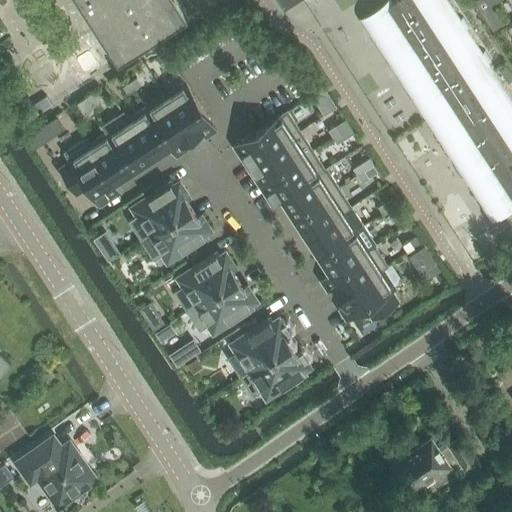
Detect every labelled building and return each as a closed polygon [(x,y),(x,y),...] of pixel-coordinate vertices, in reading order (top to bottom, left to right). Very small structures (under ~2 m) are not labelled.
[(77,0),(118,62),(187,17),(176,0),(77,0)] [(448,0),(395,0),(361,23),(367,33),(370,31),(391,63),(388,65),(394,75),(398,73),(413,96),(410,99),(416,108),(419,106),(457,163),(453,166),(460,175),(463,173),(484,205),(480,207),(487,217),(511,201),(511,97),(488,61),(492,59),(485,49),(482,52),(467,28),(470,26),(464,16),(460,18),(448,0)] [(472,0),(470,1),(491,33),(503,26),(490,6),(498,0),(472,0)] [(12,35),(0,16),(0,34),(3,40),(12,35)] [(160,62),(164,68),(171,64),(166,57),(160,62)] [(136,76),(129,80),(134,88),(141,83),(136,76)] [(129,80),(123,84),(127,92),(134,88),(129,80)] [(209,118),(186,82),(166,95),(192,136),(203,129),(202,127),(211,121),(209,118)] [(309,99),(313,106),(323,100),(319,93),(309,99)] [(39,112),(52,103),(46,95),(33,104),(39,112)] [(192,136),(166,95),(147,107),(172,146),(181,141),(182,143),(192,136)] [(99,101),(91,106),(96,112),(103,108),(99,101)] [(91,106),(85,110),(89,117),(96,112),(91,106)] [(129,119),(123,111),(122,112),(151,156),(160,149),(170,144),(171,147),(172,146),(147,107),(129,119)] [(247,149),(245,150),(252,161),(300,130),(287,110),(280,114),(244,137),(244,138),(241,140),(247,149)] [(151,156),(122,112),(103,124),(132,168),(151,156)] [(345,118),(335,124),(339,131),(349,125),(345,118)] [(90,144),(86,137),(85,138),(115,184),(116,183),(113,180),(132,168),(103,124),(102,124),(107,131),(96,138),(97,140),(90,144)] [(339,131),(335,124),(328,128),(333,136),(339,131)] [(349,125),(339,131),(344,138),(353,131),(349,125)] [(36,130),(26,137),(33,148),(44,141),(36,130)] [(266,179),(312,149),(300,130),(252,161),(259,171),(261,170),(266,179)] [(337,142),(344,138),(339,131),(333,136),(337,142)] [(108,191),(106,189),(115,184),(85,138),(65,151),(72,161),(61,168),(76,191),(87,184),(96,198),(108,191)] [(277,199),(282,196),(325,168),(312,149),(266,179),(272,187),(270,188),(277,199)] [(365,169),(360,162),(353,166),(358,174),(365,169)] [(373,164),(365,169),(369,176),(377,170),(373,164)] [(282,196),(295,215),(340,186),(327,167),(325,168),(282,196)] [(362,180),(369,176),(365,169),(358,174),(362,180)] [(135,218),(128,222),(139,240),(192,206),(186,196),(189,195),(179,180),(160,192),(158,190),(128,209),(129,210),(130,209),(135,218)] [(340,186),(295,215),(307,234),(352,205),(340,186)] [(389,208),(385,200),(378,205),(383,212),(389,208)] [(352,205),(307,234),(319,253),(358,228),(364,224),(352,205)] [(201,213),(198,215),(192,206),(139,240),(151,258),(158,253),(163,261),(163,262),(163,263),(193,244),(191,241),(211,228),(201,213)] [(387,218),(393,214),(389,208),(383,212),(387,218)] [(377,243),(364,224),(319,253),(332,272),(374,244),(377,243)] [(93,238),(102,253),(114,245),(105,231),(93,238)] [(419,233),(409,239),(413,245),(423,239),(419,233)] [(413,245),(409,239),(403,243),(407,250),(414,246),(413,245)] [(339,295),(387,264),(374,244),(332,272),(329,274),(334,283),(332,284),(339,295)] [(425,279),(441,269),(424,244),(408,255),(425,279)] [(114,245),(102,253),(104,255),(107,261),(118,254),(120,252),(114,245)] [(181,288),(174,293),(185,311),(238,276),(232,267),(235,265),(225,250),(205,263),(204,260),(174,280),(175,281),(175,280),(181,288)] [(381,269),(387,264),(339,295),(346,305),(348,304),(354,313),(367,305),(374,316),(397,301),(389,290),(393,288),(381,269)] [(247,284),(244,285),(238,276),(185,311),(197,329),(204,324),(209,332),(208,333),(209,334),(239,314),(237,311),(257,299),(247,284)] [(148,321),(153,330),(165,322),(159,314),(148,321)] [(234,354),(227,359),(238,377),(292,342),(286,333),(288,331),(279,316),(259,329),(257,326),(227,345),(228,346),(229,346),(234,354)] [(170,323),(155,333),(161,341),(176,331),(170,323)] [(300,349),(298,351),(292,342),(238,377),(250,394),(257,390),(262,398),(262,399),(292,380),(290,377),(310,364),(300,349)] [(173,352),(169,354),(177,366),(189,358),(182,347),(173,352)] [(0,373),(10,362),(0,353),(0,373)] [(461,434),(447,443),(463,466),(465,468),(478,459),(461,434)] [(87,465),(88,463),(81,453),(78,452),(75,448),(66,453),(53,435),(17,460),(31,480),(38,475),(58,504),(71,496),(73,496),(83,489),(84,486),(96,478),(87,465)] [(431,436),(390,463),(414,499),(455,471),(463,466),(447,443),(446,441),(438,446),(431,436)] [(0,484),(14,475),(5,461),(0,464),(0,484)]
